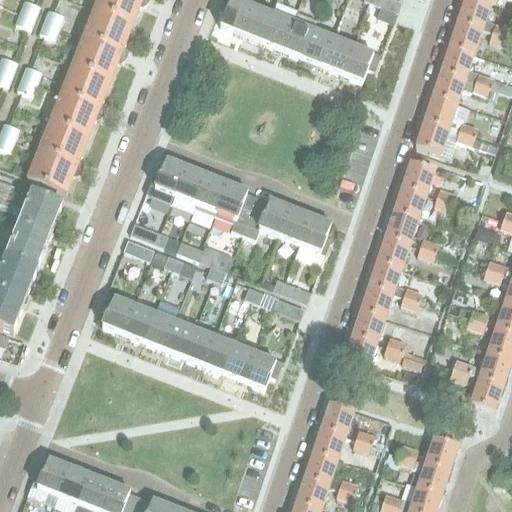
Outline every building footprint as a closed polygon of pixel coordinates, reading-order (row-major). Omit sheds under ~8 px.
[(146,7),(148,3),(140,0),(99,0),(94,14),(133,30),(142,6),(146,7)] [(244,7),(247,0),(234,0),(233,3),(226,0),(224,0),(218,15),(225,18),(220,32),(240,40),(252,10),(244,7)] [(384,0),(373,0),(371,7),(397,18),(401,7),(384,0)] [(490,11),(493,0),(465,0),(465,2),(490,11)] [(457,27),(482,35),(490,11),(465,2),(457,27)] [(27,20),(32,9),(24,5),(20,17),(27,20)] [(280,56),(292,26),(297,15),(276,7),(272,18),(260,48),(280,56)] [(27,20),(35,23),(40,12),(32,9),(27,20)] [(260,48),(272,18),(252,10),(240,40),(260,48)] [(124,53),(133,30),(94,14),(83,43),(125,59),(127,55),(124,53)] [(52,30),(56,18),(49,15),(44,27),(52,30)] [(23,32),(27,20),(20,17),(15,29),(23,32)] [(52,30),(59,33),(64,21),(56,18),(52,30)] [(31,35),(35,23),(27,20),(23,32),(31,35)] [(301,64),(312,34),(292,26),(280,56),(301,64)] [(47,42),(52,30),(44,27),(39,39),(47,42)] [(474,60),(482,35),(457,27),(448,52),(474,60)] [(55,45),(59,33),(52,30),(47,42),(55,45)] [(510,35),(494,30),(491,39),(507,44),(510,35)] [(321,72),(332,42),(312,34),(301,64),(321,72)] [(505,52),(507,44),(491,39),(489,46),(505,52)] [(341,80),(353,50),(332,42),(321,72),(341,80)] [(124,64),(125,59),(83,43),(72,71),(111,86),(120,62),(124,64)] [(353,50),(341,80),(361,88),(367,73),(374,76),(380,61),(353,50)] [(465,85),(474,60),(448,52),(440,76),(465,85)] [(0,74),(5,77),(10,65),(2,62),(0,67),(0,74)] [(5,77),(13,80),(18,68),(10,65),(5,77)] [(101,110),(111,86),(72,71),(61,99),(103,115),(105,111),(101,110)] [(29,86),(34,75),(26,72),(22,83),(29,86)] [(29,86),(37,89),(42,78),(34,75),(29,86)] [(457,109),(465,85),(440,76),(432,101),(457,109)] [(8,92),(13,80),(5,77),(0,89),(8,92)] [(475,88),(491,93),(494,84),(478,79),(475,88)] [(25,98),(29,86),(22,83),(17,95),(25,98)] [(32,101),(37,89),(29,86),(25,98),(32,101)] [(475,88),(472,96),(489,101),(491,93),(475,88)] [(101,120),(103,115),(61,99),(50,127),(89,142),(98,119),(101,120)] [(449,134),(457,109),(432,101),(424,125),(449,134)] [(440,159),(449,134),(424,125),(415,151),(440,159)] [(79,166),(89,142),(50,127),(39,155),(81,172),(83,168),(79,166)] [(0,140),(7,143),(12,131),(4,128),(0,138),(0,140)] [(458,137),(474,142),(477,133),(461,128),(458,137)] [(7,143),(15,146),(19,134),(12,131),(7,143)] [(471,150),(474,142),(458,137),(456,145),(471,150)] [(10,158),(15,146),(7,143),(2,155),(10,158)] [(79,177),(81,172),(39,155),(28,184),(66,199),(76,176),(79,177)] [(175,201),(187,172),(166,163),(160,178),(155,176),(149,191),(175,201)] [(401,192),(426,201),(435,175),(410,167),(401,192)] [(192,217),(194,213),(207,179),(187,172),(175,201),(172,209),(192,217)] [(220,223),(233,190),(207,179),(194,213),(220,223)] [(243,240),(258,203),(246,198),(248,195),(233,190),(220,223),(233,229),(231,235),(243,240)] [(418,225),(426,201),(401,192),(393,217),(418,225)] [(436,204),(452,209),(455,200),(439,195),(436,204)] [(5,260),(37,272),(62,209),(30,196),(5,260)] [(279,242),(291,212),(270,204),(269,207),(258,203),(243,240),(255,245),(259,235),(279,242)] [(449,217),(452,209),(436,204),(433,212),(449,217)] [(299,250),(311,220),(291,212),(279,242),(299,250)] [(410,250),(418,225),(393,217),(385,242),(410,250)] [(511,228),(511,218),(506,217),(503,226),(511,228)] [(311,220),(299,250),(325,260),(331,245),(326,243),(331,228),(311,220)] [(511,237),(511,228),(503,226),(500,233),(511,237)] [(156,250),(160,239),(134,228),(130,240),(156,250)] [(160,239),(156,250),(163,253),(168,242),(160,239)] [(401,275),(410,250),(385,242),(376,266),(401,275)] [(420,253),(435,259),(438,249),(423,244),(420,253)] [(149,267),(154,255),(128,245),(123,256),(149,267)] [(198,266),(203,255),(180,246),(176,258),(198,266)] [(432,267),(435,259),(420,253),(417,262),(432,267)] [(0,331),(12,336),(37,272),(5,260),(0,274),(0,331)] [(171,275),(175,264),(168,261),(164,272),(171,275)] [(175,264),(171,275),(179,278),(183,267),(175,264)] [(393,299),(401,275),(376,266),(368,291),(393,299)] [(486,275),(501,280),(504,272),(489,266),(486,275)] [(213,286),(218,274),(210,271),(206,283),(213,286)] [(218,274),(213,286),(221,289),(225,277),(218,274)] [(498,289),(501,280),(486,275),(483,283),(498,289)] [(511,310),(511,283),(503,308),(511,310)] [(280,299),(284,288),(277,285),(272,296),(280,299)] [(284,288),(280,299),(306,309),(310,298),(284,288)] [(385,324),(393,299),(368,291),(360,315),(385,324)] [(252,307),(256,296),(248,293),(244,304),(252,307)] [(403,302),(419,307),(422,299),(406,293),(403,302)] [(256,296),(252,307),(259,310),(263,299),(256,296)] [(123,340),(134,310),(107,299),(100,315),(107,317),(102,332),(123,340)] [(416,315),(419,307),(403,302),(401,310),(416,315)] [(299,326),(304,314),(278,304),(273,315),(299,326)] [(511,338),(511,310),(503,308),(495,333),(511,338)] [(143,348),(154,318),(134,310),(123,340),(143,348)] [(377,349),(385,324),(360,315),(352,340),(377,349)] [(470,324),(485,329),(488,321),(472,316),(470,324)] [(163,355),(174,326),(154,318),(143,348),(163,355)] [(482,338),(485,329),(470,324),(467,333),(482,338)] [(183,363),(195,334),(174,326),(163,355),(183,363)] [(511,366),(511,364),(511,338),(495,333),(487,357),(511,366)] [(203,371),(215,342),(195,334),(183,363),(203,371)] [(368,374),(377,349),(352,340),(343,366),(368,374)] [(223,379),(235,349),(215,342),(203,371),(223,379)] [(387,352),(403,357),(406,348),(390,343),(387,352)] [(243,387),(255,357),(235,349),(223,379),(243,387)] [(400,365),(403,357),(387,352),(384,360),(400,365)] [(255,357),(243,387),(264,395),(269,381),(276,384),(283,368),(255,357)] [(503,390),(511,366),(487,357),(478,382),(503,390)] [(453,373),(468,378),(471,370),(456,365),(453,373)] [(465,387),(468,378),(453,373),(450,382),(465,387)] [(495,416),(503,390),(478,382),(470,408),(495,416)] [(320,433),(345,442),(354,416),(329,408),(320,433)] [(337,466),(345,442),(320,433),(312,458),(337,466)] [(355,445),(371,451),(375,441),(359,436),(355,445)] [(424,468),(450,476),(458,450),(433,442),(424,468)] [(369,458),(371,451),(355,445),(353,453),(369,458)] [(399,459),(415,465),(418,455),(402,450),(399,459)] [(329,491),(337,466),(312,458),(304,483),(329,491)] [(412,473),(415,465),(399,459),(396,467),(412,473)] [(57,501),(69,471),(48,463),(43,477),(37,475),(31,491),(57,501)] [(441,501),(450,476),(424,468),(416,492),(441,501)] [(77,509),(89,479),(69,471),(57,501),(77,509)] [(99,511),(109,487),(89,479),(77,509),(76,511),(99,511)] [(309,511),(321,511),(329,491),(304,483),(295,507),(309,511)] [(339,494),(355,500),(358,491),(342,485),(339,494)] [(136,511),(140,502),(129,498),(130,495),(109,487),(99,511),(136,511)] [(437,511),(441,501),(416,492),(409,511),(437,511)] [(352,508),(355,500),(339,494),(336,503),(352,508)] [(383,509),(393,511),(399,511),(401,505),(385,500),(383,509)] [(151,507),(140,502),(136,511),(172,511),(152,504),(151,507)]
